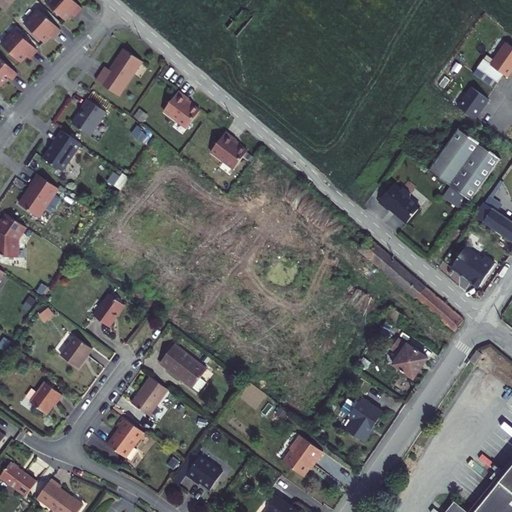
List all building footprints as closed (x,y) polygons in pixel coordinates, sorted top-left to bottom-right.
[(71,0),(48,0),(47,1),(66,19),(72,12),(75,15),(81,9),(71,0)] [(234,21),(228,28),(238,37),(254,18),(244,9),(238,16),(236,14),(232,19),(234,21)] [(38,10),(25,23),(44,41),(51,34),(54,36),(59,31),(38,10)] [(14,30),(2,43),(21,61),(27,54),(30,56),(36,51),(14,30)] [(474,75),(494,89),(504,75),(508,78),(511,72),(511,46),(507,43),(491,64),(484,59),(474,75)] [(104,68),(95,82),(118,97),(141,62),(123,50),(108,71),(104,68)] [(0,59),(0,83),(1,85),(8,78),(11,80),(16,74),(0,59)] [(472,87),(459,107),(476,119),(482,111),(481,111),(484,106),(485,107),(490,100),(472,87)] [(176,95),(162,116),(186,132),(198,113),(185,105),(187,102),(176,95)] [(106,113),(86,100),(80,109),(81,110),(71,125),(90,137),(106,113)] [(137,117),(135,120),(132,123),(141,129),(142,126),(145,122),(137,117)] [(460,130),(431,171),(472,201),(494,170),(501,160),(460,130)] [(81,144),(62,132),(43,160),(63,172),(81,144)] [(236,140),(225,133),(211,154),(235,170),(248,151),(235,143),(236,140)] [(264,147),(259,153),(265,158),(269,152),(264,147)] [(111,173),(104,184),(109,187),(116,177),(111,173)] [(58,189),(37,176),(29,188),(30,189),(19,206),(39,219),(58,189)] [(394,183),(381,201),(389,207),(390,208),(391,208),(391,207),(392,207),(410,220),(420,206),(419,201),(412,195),(411,190),(403,185),(401,188),(394,183)] [(472,201),(452,186),(444,197),(464,212),(472,201)] [(485,203),(476,217),(486,224),(496,210),(491,207),(485,203)] [(511,241),(511,221),(496,210),(486,224),(504,236),(511,241)] [(26,228),(6,215),(0,224),(0,254),(3,255),(3,258),(16,259),(18,240),(26,228)] [(360,249),(456,332),(464,320),(370,238),(369,240),(361,233),(354,241),(362,247),(360,249)] [(511,241),(504,236),(499,244),(511,252),(511,241)] [(483,258),(465,246),(451,267),(460,273),(461,272),(467,276),(467,278),(471,281),(470,282),(478,287),(495,263),(485,256),(483,258)] [(111,294),(96,317),(112,327),(121,313),(120,312),(126,304),(111,294)] [(386,304),(381,311),(384,314),(389,307),(386,304)] [(390,306),(389,307),(384,314),(398,325),(404,317),(390,306)] [(395,334),(399,329),(388,321),(385,327),(395,334)] [(78,336),(63,355),(80,368),(95,349),(78,336)] [(414,379),(428,359),(399,338),(391,349),(400,355),(393,365),(414,379)] [(162,362),(194,388),(209,369),(177,343),(162,362)] [(482,354),(476,350),(470,359),(475,363),(482,354)] [(151,378),(132,404),(150,417),(169,391),(151,378)] [(64,395),(47,383),(32,403),(48,415),(58,402),(59,402),(64,395)] [(353,420),(346,429),(365,443),(372,432),(371,432),(384,413),(363,398),(349,417),(353,420)] [(348,414),(354,407),(348,402),(342,409),(348,414)] [(109,445),(127,458),(140,441),(146,433),(124,417),(118,425),(121,427),(109,445)] [(325,449),(303,433),(293,446),(294,447),(285,459),(306,474),(315,461),(316,463),(325,449)] [(189,471),(191,472),(202,457),(200,455),(189,471)] [(213,489),(225,472),(202,456),(202,457),(191,472),(189,475),(196,480),(197,478),(203,482),(213,489)] [(511,511),(511,462),(485,495),(471,511),(465,511),(455,503),(447,511),(511,511)] [(29,497),(39,483),(21,469),(22,467),(16,463),(5,479),(29,497)] [(64,487),(54,479),(40,499),(55,510),(57,511),(78,511),(84,504),(63,489),(64,487)] [(297,511),(279,498),(269,511),(297,511)]
